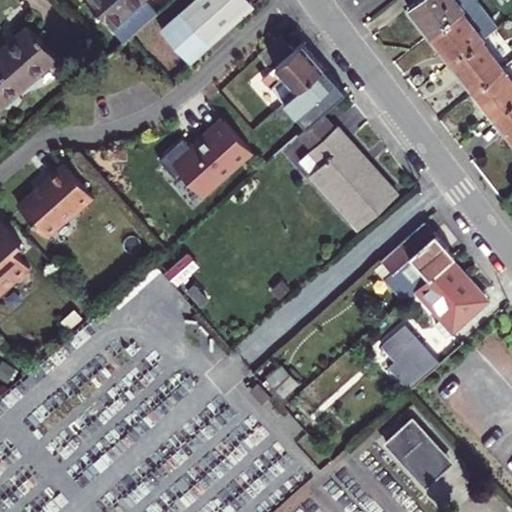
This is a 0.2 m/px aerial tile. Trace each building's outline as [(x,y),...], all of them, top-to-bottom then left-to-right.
[(88,0),(123,39),(156,10),(147,0),(88,0)] [(188,59),(251,2),(249,0),(190,0),(160,27),(188,59)] [(414,0),(406,7),(427,34),(460,8),(454,0),(414,0)] [(448,61),(477,39),(493,26),(472,0),(470,0),(460,8),(427,34),(448,61)] [(0,50),(0,101),(52,55),(27,26),(0,50)] [(293,49),(280,34),(258,54),(271,68),(261,77),(304,126),(323,109),(345,90),(335,78),(302,40),(293,49)] [(448,61),(471,89),(500,66),(477,39),(448,61)] [(511,101),(511,81),(500,66),(471,89),(493,117),(511,101)] [(511,101),(493,117),(511,141),(511,101)] [(310,148),(333,128),(343,139),(347,136),(337,124),(323,109),(304,126),(297,132),(310,148)] [(183,171),(202,192),(251,148),(224,118),(193,146),(183,135),(160,157),(177,176),(183,171)] [(310,171),(360,227),(398,192),(347,136),(343,139),(333,128),(310,148),(309,149),(321,162),(310,171)] [(45,179),(20,202),(46,232),(72,209),(74,212),(96,194),(65,159),(44,177),(45,179)] [(28,268),(31,264),(14,246),(22,240),(1,217),(0,217),(0,292),(16,278),(22,278),(27,273),(28,268)] [(396,305),(414,289),(452,256),(454,254),(423,219),(365,271),(396,305)] [(188,251),(166,270),(177,281),(197,263),(188,251)] [(489,297),(485,292),(452,256),(414,289),(439,317),(434,322),(445,335),(451,330),(452,331),(489,297)] [(153,262),(112,298),(118,305),(159,270),(153,262)] [(194,281),(184,289),(200,306),(209,298),(194,281)] [(395,358),(388,364),(409,387),(439,361),(404,322),(382,342),(395,358)] [(282,367),(269,377),(281,391),(294,380),(282,367)] [(411,417),(385,440),(384,441),(399,458),(404,453),(424,475),(440,460),(421,438),(426,433),(411,417)] [(424,485),(450,460),(426,433),(421,438),(440,460),(424,475),(404,453),(399,458),(424,485)]
